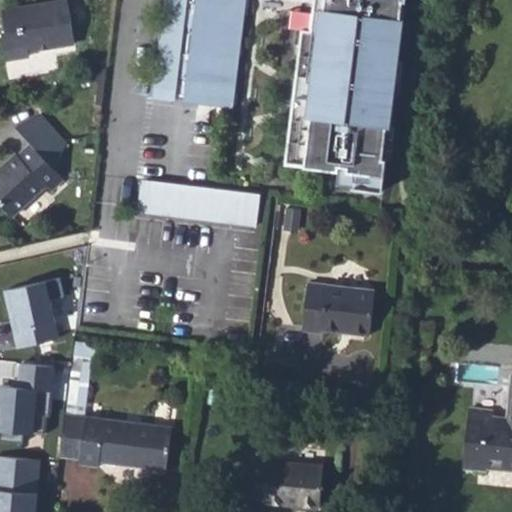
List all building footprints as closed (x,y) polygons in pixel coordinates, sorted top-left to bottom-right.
[(184,100),(233,105),(245,0),(313,0),(310,35),(301,34),(285,164),(342,170),(343,166),(351,166),(350,171),(388,176),(391,158),(390,157),(407,0),(165,0),(154,96),(176,99),(176,94),(185,95),(184,100)] [(1,38),(4,59),(30,55),(29,50),(74,44),(68,2),(4,10),(7,30),(1,38)] [(13,122),(29,138),(55,166),(68,139),(39,113),(13,122)] [(0,165),(0,199),(1,200),(15,214),(46,185),(50,189),(64,175),(55,166),(29,138),(16,151),(13,148),(10,150),(0,159),(3,162),(0,165)] [(143,179),(139,210),(256,225),(260,194),(143,179)] [(47,280),(3,290),(17,347),(60,337),(47,280)] [(302,329),(322,332),(322,328),(371,334),(376,289),(308,282),(302,329)] [(74,361),(87,363),(91,341),(77,338),(74,361)] [(20,386),(0,385),(0,430),(35,432),(38,390),(54,390),(55,364),(21,362),(20,386)] [(470,411),(464,468),(486,470),(486,469),(487,462),(511,464),(511,375),(507,416),(507,423),(493,421),(493,414),(493,413),(470,411)] [(176,404),(161,403),(160,419),(175,421),(176,404)] [(59,456),(78,458),(78,464),(100,466),(100,461),(167,470),(172,427),(64,413),(61,437),(59,456)] [(493,414),(493,421),(507,423),(507,416),(493,414)] [(37,511),(40,458),(0,455),(0,511),(37,511)] [(245,498),(263,500),(263,502),(321,508),(324,465),(267,459),(266,462),(249,461),(245,498)] [(486,469),(511,470),(511,464),(487,462),(486,469)]
